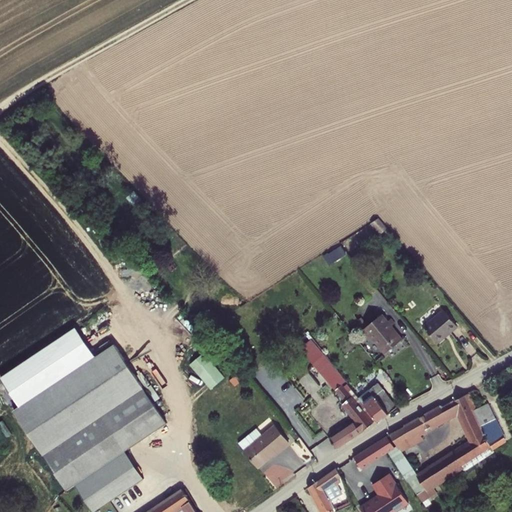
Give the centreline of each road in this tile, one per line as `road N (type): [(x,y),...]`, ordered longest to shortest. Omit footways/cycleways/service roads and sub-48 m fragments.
road 1 (residential): [(258,511),(368,438),(511,358)]
road 2 (track): [(0,108),(185,0)]
